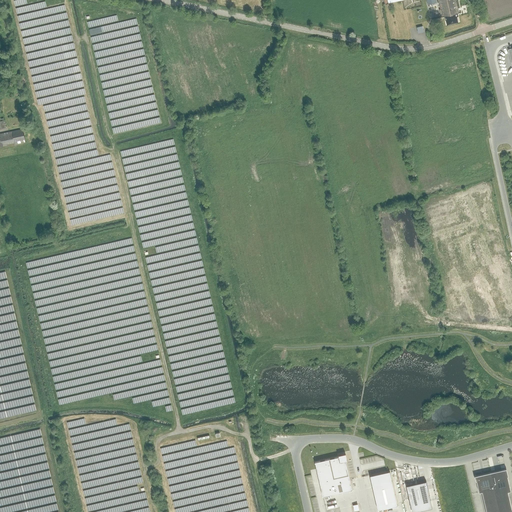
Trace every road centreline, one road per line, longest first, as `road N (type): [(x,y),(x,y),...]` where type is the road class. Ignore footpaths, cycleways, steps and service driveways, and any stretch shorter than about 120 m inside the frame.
road 1 (unknown): [(217,179),(166,22),(338,57),(356,155)]
road 2 (unknown): [(217,179),(256,343),(413,323),(511,334)]
road 3 (tertiary): [(483,30),(398,48),(147,0)]
road 4 (unknown): [(498,130),(217,179)]
road 5 (unclassified): [(511,445),(434,462),(341,437),(297,441)]
